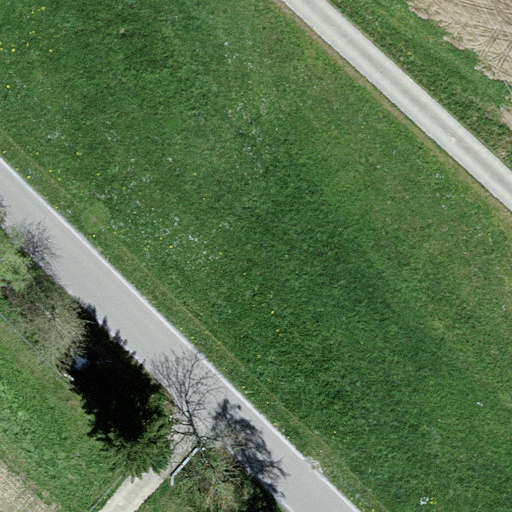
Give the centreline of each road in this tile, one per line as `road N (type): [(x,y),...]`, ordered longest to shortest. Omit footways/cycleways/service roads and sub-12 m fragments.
road 1 (unclassified): [(0,196),(318,511)]
road 2 (track): [(295,0),(511,198)]
road 3 (track): [(208,404),(120,511)]
